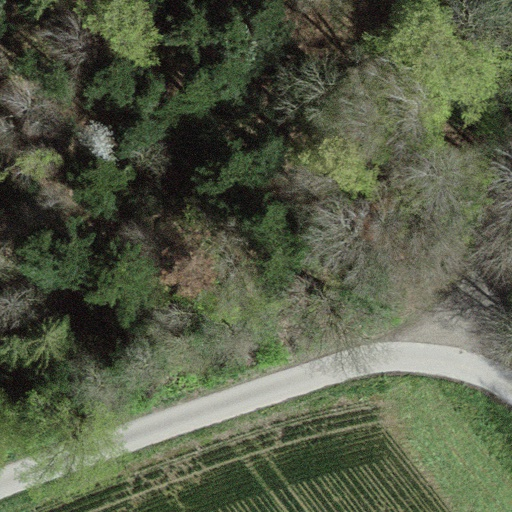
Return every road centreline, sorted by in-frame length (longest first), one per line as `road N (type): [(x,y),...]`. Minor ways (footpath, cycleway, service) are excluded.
road 1 (residential): [(511,385),(454,361),(377,357),(0,484)]
road 2 (track): [(511,152),(454,361)]
